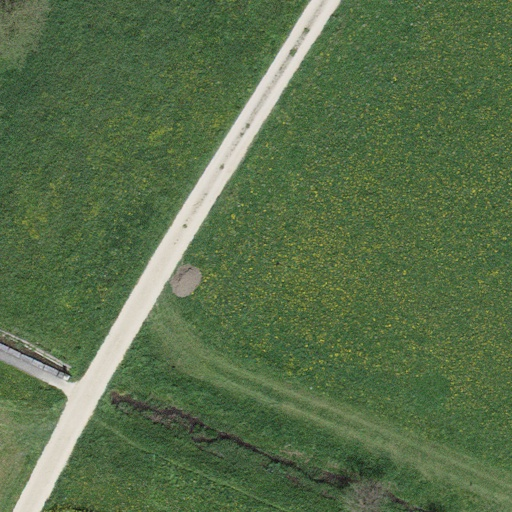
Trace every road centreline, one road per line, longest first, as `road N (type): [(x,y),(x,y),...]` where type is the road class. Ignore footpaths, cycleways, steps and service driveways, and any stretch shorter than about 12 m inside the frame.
road 1 (residential): [(325,0),(103,365),(27,511)]
road 2 (track): [(76,414),(313,511)]
